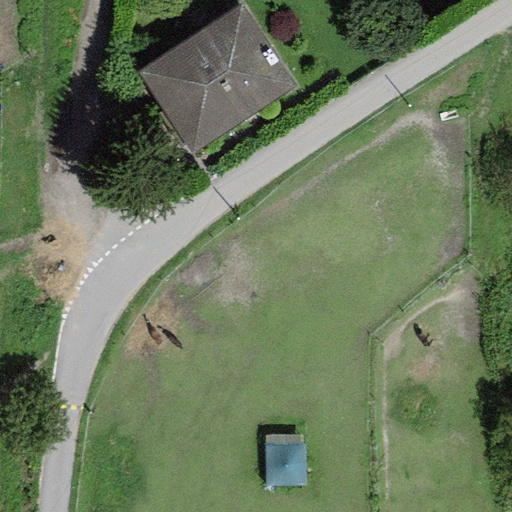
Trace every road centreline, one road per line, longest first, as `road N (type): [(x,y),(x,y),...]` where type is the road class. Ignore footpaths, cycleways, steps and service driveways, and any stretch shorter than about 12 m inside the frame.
road 1 (track): [(54,511),(75,367),(112,294),(143,259),(511,6)]
road 2 (track): [(96,0),(75,200),(85,251),(112,294)]
